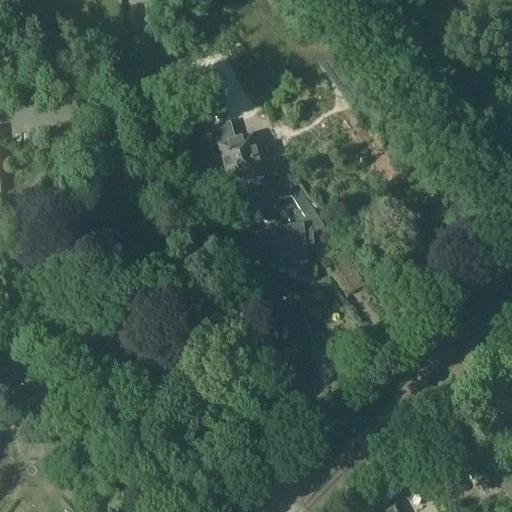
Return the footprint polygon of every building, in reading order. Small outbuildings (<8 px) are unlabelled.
[(349,74),(335,85),(355,111),(369,100),(349,74)] [(230,124),(213,129),(219,148),(218,148),(230,190),(265,180),(252,138),(235,143),(230,124)] [(103,165),(113,165),(113,155),(103,155),(103,165)] [(273,174),(280,183),(291,176),(283,166),(273,174)] [(291,198),(292,198),(289,178),(270,190),(271,201),(291,198)] [(292,198),(291,198),(306,221),(302,223),(302,228),(276,230),(276,236),(263,237),(263,235),(249,236),(251,253),(254,253),(255,269),(257,269),(258,279),(264,279),(267,275),(270,275),(269,268),(278,267),(279,272),(287,271),(286,266),(308,264),(305,253),(315,253),(313,236),(323,230),(299,193),(292,198)] [(323,207),(318,198),(310,203),(315,212),(323,207)] [(263,206),(251,207),(251,212),(243,213),(244,226),(275,222),(274,210),(279,210),(278,200),(273,201),(263,202),(263,206)] [(344,253),(332,262),(340,274),(354,294),(367,286),(344,253)]
